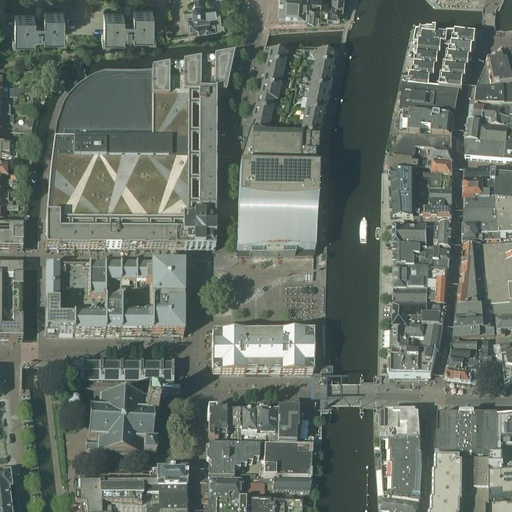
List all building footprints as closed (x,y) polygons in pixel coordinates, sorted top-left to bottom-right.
[(280,0),(280,12),(306,14),(307,0),(280,0)] [(321,4),(322,4),(321,0),(309,0),(308,17),(320,18),(321,16),(320,16),(321,4)] [(187,22),(189,33),(223,29),(223,24),(221,24),(219,13),(216,13),(215,7),(212,5),(204,6),(204,5),(200,2),(195,3),(192,6),(193,12),(184,13),(185,24),(185,22),(187,22)] [(332,5),(322,4),(321,4),(320,16),(321,16),(340,18),(341,6),(344,7),(344,6),(332,5)] [(123,12),(103,12),(103,36),(123,36),(123,31),(132,31),(132,34),(152,34),(153,10),(133,9),(132,13),(123,13),(123,12)] [(63,11),(43,11),(43,15),(34,14),(14,14),(14,38),(34,38),(34,33),(43,33),(43,35),(63,36),(63,11)] [(410,76),(408,88),(462,94),(463,84),(465,84),(466,73),(468,73),(469,62),(471,62),(472,51),(474,51),(476,36),(456,35),(447,35),(447,36),(436,36),(436,31),(416,31),(413,44),(419,45),(418,66),(415,66),(414,77),(410,76)] [(247,137),(248,137),(266,140),(299,142),(299,140),(301,141),(302,139),(317,142),(317,141),(319,131),(320,131),(320,129),(322,119),(322,117),(324,107),(325,106),(324,106),(326,95),(327,95),(327,94),(329,83),(329,82),(331,72),(332,70),(334,60),(334,59),(316,56),(312,55),(295,54),(295,57),(281,55),(280,57),(268,54),(267,55),(268,55),(265,66),(265,67),(263,78),(263,79),(261,89),(260,89),(260,91),(258,101),(255,101),(255,102),(253,112),(252,114),(253,114),(250,124),(250,125),(248,136),(247,137)] [(477,91),(476,91),(491,91),(511,86),(511,85),(504,55),(498,58),(489,63),(486,68),(487,68),(486,69),(476,90),(477,91)] [(45,252),(207,253),(214,253),(214,222),(215,97),(216,97),(225,97),(233,58),(157,72),(119,72),(113,72),(107,73),(101,75),(95,77),(89,80),(84,83),(78,87),(76,88),(72,92),(67,98),(66,100),(62,105),(55,127),(49,174),(45,220),(45,252)] [(0,95),(13,95),(13,91),(5,91),(5,88),(5,85),(5,82),(0,81),(0,95)] [(475,106),(486,106),(499,107),(511,106),(511,86),(491,91),(476,91),(475,106)] [(400,115),(400,116),(432,120),(454,121),(459,95),(462,95),(462,94),(408,88),(403,88),(403,89),(400,115)] [(0,107),(4,108),(4,99),(17,100),(23,94),(23,91),(13,91),(13,95),(0,95),(0,107)] [(470,107),(468,125),(511,129),(511,106),(499,107),(486,106),(486,108),(475,108),(470,107)] [(0,120),(7,121),(13,121),(13,117),(9,117),(9,108),(4,108),(0,107),(0,120)] [(400,116),(397,137),(413,138),(452,141),(454,121),(432,120),(400,116)] [(468,125),(465,144),(511,148),(511,129),(468,125)] [(238,206),(236,255),(236,265),(313,267),(313,254),(314,227),(316,177),(317,142),(302,139),(301,141),(299,140),(299,142),(266,140),(248,137),(244,151),(239,167),(238,206)] [(389,162),(387,175),(438,180),(452,181),(451,168),(451,154),(452,141),(413,138),(397,137),(397,139),(395,139),(393,141),(392,145),(395,147),(394,152),(389,152),(389,158),(393,159),(393,162),(389,162)] [(511,148),(465,144),(465,161),(504,164),(511,164),(511,148)] [(0,161),(1,161),(12,161),(12,151),(25,151),(25,147),(12,147),(6,147),(0,146),(0,161)] [(387,175),(390,175),(390,177),(391,185),(391,189),(391,190),(392,202),(392,203),(391,203),(391,204),(392,212),(392,214),(393,218),(393,224),(398,224),(404,223),(413,223),(423,223),(444,222),(448,222),(449,222),(452,222),(452,220),(452,195),(451,195),(417,193),(417,191),(418,181),(437,183),(438,180),(387,175)] [(464,175),(464,185),(487,185),(487,189),(495,190),(496,177),(496,175),(480,175),(464,175)] [(511,178),(496,177),(495,190),(494,200),(511,202),(511,178)] [(452,181),(438,180),(437,183),(418,181),(417,191),(432,192),(452,194),(452,181)] [(511,202),(494,200),(495,190),(487,189),(487,185),(464,185),(463,204),(463,214),(511,212),(511,202)] [(0,208),(5,208),(12,208),(12,204),(3,204),(3,195),(0,195),(0,208)] [(511,212),(463,214),(462,238),(511,236),(511,212)] [(0,251),(22,252),(22,247),(22,226),(3,225),(0,225),(0,251)] [(433,252),(450,252),(451,230),(449,228),(439,229),(435,229),(433,252)] [(393,249),(426,250),(426,229),(393,230),(393,249)] [(511,244),(511,236),(462,238),(462,247),(466,247),(467,247),(500,246),(511,244)] [(461,265),(460,281),(511,276),(511,247),(502,248),(499,248),(463,250),(462,265),(461,265)] [(425,271),(448,274),(449,274),(450,252),(433,252),(427,252),(427,251),(408,250),(393,249),(393,257),(393,261),(393,268),(393,269),(393,271),(394,271),(417,271),(425,271)] [(182,340),(183,268),(45,269),(45,339),(182,340)] [(393,271),(393,276),(393,280),(393,294),(427,293),(428,272),(425,271),(417,271),(394,271),(393,271)] [(428,272),(427,293),(427,309),(428,309),(446,310),(447,296),(448,286),(448,274),(431,272),(428,271),(428,272)] [(22,344),(22,273),(0,272),(0,344),(8,344),(22,344)] [(458,296),(456,312),(511,306),(511,276),(460,281),(459,296),(458,296)] [(427,293),(393,294),(393,309),(412,309),(427,309),(427,293)] [(511,306),(456,312),(455,324),(487,322),(489,321),(489,318),(511,315),(511,306)] [(393,322),(392,330),(401,330),(401,333),(403,333),(404,330),(412,330),(412,325),(411,325),(411,323),(417,323),(417,321),(428,321),(428,320),(428,309),(427,309),(412,309),(393,309),(393,317),(393,322)] [(446,310),(428,309),(428,320),(444,320),(446,310)] [(511,319),(496,321),(497,338),(505,338),(504,332),(511,331),(511,319)] [(417,323),(411,323),(411,325),(412,325),(412,330),(413,331),(413,332),(442,331),(444,320),(428,320),(428,321),(417,321),(417,323)] [(455,324),(454,333),(488,330),(487,322),(455,324)] [(488,330),(454,333),(453,342),(494,339),(494,329),(488,330)] [(413,332),(409,332),(409,335),(406,335),(406,342),(414,342),(414,356),(423,356),(423,355),(439,355),(442,331),(413,332)] [(392,350),(392,355),(414,356),(414,342),(406,342),(406,335),(409,335),(409,332),(406,333),(403,333),(401,333),(392,333),(392,350),(391,350),(392,350)] [(210,379),(312,379),(312,338),(211,338),(210,379)] [(452,345),(451,354),(487,358),(488,344),(453,345),(452,345)] [(500,347),(501,355),(510,354),(509,346),(500,347)] [(501,357),(504,384),(505,393),(510,390),(509,389),(511,387),(511,353),(510,354),(501,355),(500,355),(501,357)] [(451,354),(450,362),(479,365),(479,360),(487,361),(487,358),(451,354)] [(392,356),(392,361),(402,361),(402,380),(429,380),(438,356),(439,356),(439,355),(423,355),(423,356),(414,356),(392,355),(391,355),(391,356),(392,356)] [(494,382),(504,384),(501,357),(496,358),(491,358),(492,361),(491,361),(492,368),(494,368),(495,376),(493,376),(493,382),(494,382)] [(477,377),(493,376),(495,376),(494,368),(492,368),(491,361),(487,361),(479,360),(479,365),(450,362),(449,362),(447,374),(470,377),(477,377)] [(402,361),(392,361),(392,362),(391,362),(391,380),(402,380),(402,361)] [(74,389),(74,390),(149,392),(148,402),(178,403),(178,392),(170,392),(171,387),(173,387),(173,367),(172,367),(172,368),(82,367),(82,366),(73,366),(73,386),(78,386),(78,389),(74,389)] [(331,371),(320,371),(320,378),(324,378),(324,379),(331,379),(331,371)] [(471,388),(476,389),(477,377),(470,377),(447,374),(447,375),(445,382),(448,385),(471,388)] [(486,383),(493,382),(493,376),(477,377),(476,389),(479,389),(486,383)] [(70,409),(72,410),(76,410),(78,409),(79,407),(80,407),(80,401),(79,399),(77,398),(77,399),(73,398),(71,399),(69,400),(68,401),(68,402),(68,406),(69,408),(70,409)] [(160,445),(160,436),(161,436),(161,427),(161,418),(162,418),(161,418),(161,417),(161,418),(157,417),(157,415),(157,407),(158,407),(158,406),(157,406),(157,405),(155,405),(147,405),(148,404),(146,404),(146,405),(145,405),(146,401),(137,401),(137,400),(136,400),(136,401),(108,399),(108,398),(107,398),(107,399),(98,399),(98,403),(88,403),(87,413),(89,413),(87,442),(86,442),(85,453),(95,453),(95,455),(95,458),(104,458),(104,459),(105,459),(105,458),(133,460),(133,461),(134,461),(134,460),(142,460),(143,457),(143,458),(145,458),(145,457),(153,458),(152,458),(154,458),(155,458),(155,457),(155,456),(155,448),(156,448),(156,446),(155,446),(159,446),(160,446),(160,445)] [(207,412),(206,424),(208,424),(207,444),(217,444),(217,443),(225,444),(225,414),(215,414),(215,412),(207,412)] [(255,414),(255,447),(262,447),(276,448),(276,414),(262,414),(262,413),(261,413),(259,413),(258,413),(258,414),(255,414)] [(296,414),(276,413),(276,414),(276,448),(295,449),(295,440),(295,434),(296,434),(296,432),(296,415),(296,414)] [(239,414),(225,414),(225,444),(225,445),(240,446),(239,414)] [(255,414),(239,414),(240,446),(255,447),(255,414)] [(378,434),(378,445),(420,443),(419,427),(419,418),(415,415),(408,415),(383,415),(383,432),(378,432),(378,434)] [(436,444),(435,457),(439,457),(446,457),(497,457),(498,426),(498,425),(498,421),(498,419),(495,419),(495,418),(494,418),(494,419),(484,419),(484,418),(483,418),(483,419),(473,419),(473,418),(472,418),(472,419),(462,419),(462,418),(461,418),(461,419),(451,419),(451,418),(450,418),(450,419),(441,419),(441,418),(439,418),(439,419),(438,419),(438,425),(438,434),(438,437),(436,437),(436,444)] [(489,462),(489,502),(491,502),(502,501),(511,500),(511,420),(510,420),(504,421),(503,421),(498,421),(498,425),(498,426),(497,457),(497,460),(489,460),(489,462)] [(276,448),(262,447),(261,482),(267,482),(307,484),(308,450),(312,450),(312,440),(295,440),(295,449),(276,448)] [(420,443),(378,445),(380,445),(380,447),(381,447),(382,468),(381,468),(381,471),(382,471),(382,473),(382,475),(383,475),(384,498),(388,497),(388,503),(389,503),(389,504),(419,508),(419,504),(420,499),(420,497),(422,474),(422,472),(422,471),(422,469),(421,446),(421,444),(420,444),(420,443)] [(258,449),(208,448),(208,454),(206,456),(205,463),(208,466),(208,481),(233,481),(233,472),(239,472),(239,469),(246,469),(246,466),(252,466),(252,463),(258,463),(258,449)] [(430,511),(485,511),(485,505),(489,505),(489,502),(489,462),(440,462),(435,462),(435,463),(435,476),(433,476),(433,477),(433,483),(433,487),(433,490),(433,491),(433,493),(433,502),(433,504),(431,504),(430,511)] [(185,511),(186,511),(185,511),(185,510),(186,510),(185,509),(185,505),(185,504),(185,502),(185,501),(185,499),(185,497),(185,496),(185,494),(184,492),(185,492),(185,491),(185,490),(185,489),(185,485),(183,485),(183,479),(185,479),(185,473),(156,473),(149,473),(149,477),(135,477),(84,477),(83,477),(83,478),(82,478),(81,478),(80,478),(80,479),(79,479),(79,480),(78,480),(78,481),(77,482),(77,483),(77,485),(77,486),(75,486),(74,486),(74,487),(74,488),(74,492),(74,505),(74,506),(75,506),(75,507),(76,507),(79,507),(79,511),(185,511)] [(0,511),(9,511),(7,493),(10,493),(8,477),(0,477),(0,511)] [(307,484),(267,482),(266,487),(267,487),(267,491),(272,491),(272,493),(309,496),(310,484),(307,484)] [(208,502),(209,502),(249,503),(262,504),(262,486),(247,486),(247,485),(239,485),(240,484),(208,484),(208,502)] [(209,502),(208,511),(301,511),(301,505),(278,504),(268,504),(262,504),(249,503),(209,502)]
